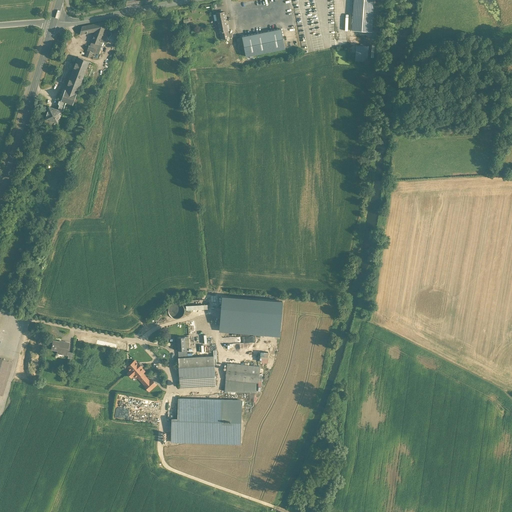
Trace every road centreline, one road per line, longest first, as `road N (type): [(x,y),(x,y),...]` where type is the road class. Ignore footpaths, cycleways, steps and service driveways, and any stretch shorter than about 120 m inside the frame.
road 1 (track): [(287,511),(163,464),(170,375),(139,341)]
road 2 (track): [(139,341),(198,315),(213,321),(218,389),(168,388)]
road 3 (primary): [(0,201),(53,23)]
road 4 (residential): [(139,341),(0,309)]
road 5 (tertiary): [(189,0),(53,23)]
